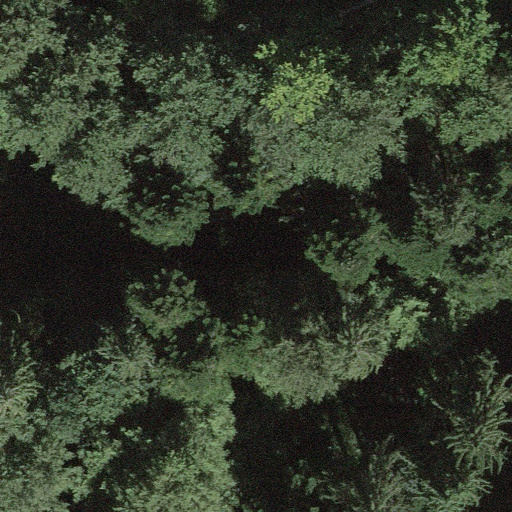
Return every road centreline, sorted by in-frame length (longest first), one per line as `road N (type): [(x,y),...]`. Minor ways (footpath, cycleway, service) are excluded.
road 1 (track): [(0,340),(511,273)]
road 2 (track): [(0,123),(296,44),(390,0)]
